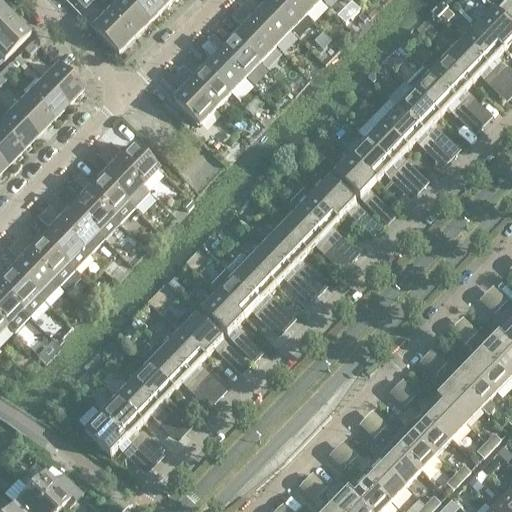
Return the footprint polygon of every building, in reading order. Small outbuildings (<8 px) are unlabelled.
[(124,0),(125,1),(151,26),(166,11),(155,0),(124,0)] [(155,0),(166,11),(176,0),(155,0)] [(275,0),(266,10),(291,35),(307,19),(286,0),(275,0)] [(286,0),(307,19),(322,4),(317,0),(286,0)] [(110,16),(136,41),(151,26),(125,1),(110,16)] [(511,10),(506,6),(504,8),(498,14),(511,27),(511,10)] [(238,13),(247,22),(253,16),(243,7),(238,13)] [(0,35),(13,23),(0,9),(0,35)] [(370,21),(376,14),(370,9),(364,15),(370,21)] [(250,26),(276,51),(291,35),(266,10),(250,26)] [(446,10),(440,17),(447,23),(454,17),(446,10)] [(495,12),(479,29),(505,54),(511,46),(511,27),(498,14),(495,12)] [(238,13),(232,20),(241,28),(247,22),(238,13)] [(366,20),(361,15),(357,19),(362,24),(366,20)] [(94,32),(119,58),(136,41),(110,16),(94,32)] [(0,60),(3,64),(29,39),(13,23),(0,35),(0,60)] [(235,41),(261,66),(276,51),(250,26),(235,41)] [(463,45),(489,70),(505,54),(479,29),(463,45)] [(208,44),(217,53),(222,47),(213,38),(208,44)] [(261,66),(235,41),(220,57),(246,82),(261,66)] [(39,50),(37,49),(32,44),(23,53),(29,59),(39,50)] [(208,44),(201,51),(210,60),(217,53),(208,44)] [(463,45),(447,62),(473,87),(489,70),(463,45)] [(423,71),(457,103),(473,87),(447,62),(439,54),(423,71)] [(246,82),(220,57),(205,72),(231,97),(246,82)] [(492,74),(499,80),(507,71),(501,65),(492,74)] [(1,75),(7,81),(16,72),(10,66),(1,75)] [(41,85),(67,110),(83,94),(57,69),(41,85)] [(231,97),(205,72),(197,80),(194,76),(192,78),(183,69),(177,75),(187,84),(190,88),(216,113),(231,97)] [(423,70),(407,86),(441,120),(449,111),(453,114),(452,115),(458,122),(467,113),(460,106),(457,103),(423,71),(423,70)] [(375,83),(375,76),(373,74),(367,80),(373,86),(375,83)] [(499,80),(492,74),(483,83),(490,89),(499,80)] [(187,84),(177,75),(171,82),(181,91),(187,84)] [(404,84),(388,101),(389,102),(425,136),(441,120),(407,86),(404,84)] [(26,100),(52,125),(67,110),(41,85),(26,100)] [(200,129),(216,113),(190,88),(174,104),(200,129)] [(460,106),(467,113),(476,103),(469,97),(460,106)] [(11,116),(37,141),(52,125),(26,100),(11,116)] [(389,102),(374,118),(409,153),(425,136),(389,102)] [(477,132),(489,115),(475,105),(463,122),(477,132)] [(0,126),(0,135),(21,156),(37,141),(11,116),(0,126)] [(374,118),(358,135),(367,144),(393,169),(409,153),(374,118)] [(428,140),(435,146),(444,137),(437,131),(428,140)] [(0,165),(6,172),(21,156),(0,135),(0,165)] [(435,146),(428,140),(420,149),(426,155),(435,146)] [(367,144),(352,160),(377,186),(385,178),(388,181),(397,172),(393,169),(367,144)] [(103,152),(112,161),(118,155),(109,146),(103,152)] [(116,165),(142,190),(158,173),(132,148),(116,165)] [(112,161),(103,152),(97,159),(106,168),(112,161)] [(370,194),(370,193),(377,186),(352,160),(335,178),(370,212),(379,203),(370,194)] [(397,172),(403,179),(412,169),(405,163),(397,172)] [(116,165),(101,180),(134,212),(149,196),(142,190),(116,165)] [(403,179),(397,172),(388,181),(394,188),(403,179)] [(322,174),(305,191),(340,224),(348,216),(357,226),(366,216),(322,174)] [(73,183),(82,192),(88,186),(79,177),(73,183)] [(119,228),(134,212),(101,180),(86,196),(119,228)] [(76,198),(82,192),(73,183),(67,190),(76,198)] [(290,207),(298,216),(324,241),(340,224),(305,191),(290,207)] [(119,228),(86,196),(71,211),(104,243),(119,228)] [(181,208),(187,214),(193,207),(187,202),(181,208)] [(43,215),(52,224),(58,217),(49,208),(43,215)] [(71,211),(56,227),(89,259),(104,243),(71,211)] [(52,224),(43,215),(37,221),(46,230),(52,224)] [(298,216),(282,232),(308,257),(324,241),(298,216)] [(89,259),(56,227),(41,242),(74,274),(89,259)] [(282,232),(266,248),(292,273),(308,257),(282,232)] [(327,244),(334,250),(342,241),(336,235),(327,244)] [(13,246),(22,255),(28,248),(19,240),(13,246)] [(41,242),(25,258),(58,290),(74,274),(41,242)] [(325,259),(334,250),(327,244),(319,253),(325,259)] [(22,255),(13,246),(7,252),(16,261),(22,255)] [(266,248),(251,265),(276,290),(292,273),(266,248)] [(227,273),(235,281),(261,306),(276,290),(251,265),(243,257),(227,273)] [(58,290),(25,258),(10,274),(43,306),(58,290)] [(296,277),(302,283),(311,274),(304,268),(296,277)] [(211,290),(219,298),(245,323),(261,306),(235,281),(227,273),(211,290)] [(10,274),(0,284),(0,293),(28,321),(43,306),(10,274)] [(293,292),(302,283),(296,277),(287,286),(293,292)] [(494,288),(480,302),(495,316),(508,301),(494,288)] [(28,321),(0,293),(0,323),(6,330),(13,337),(28,321)] [(202,315),(228,340),(238,349),(247,340),(237,331),(245,323),(219,298),(202,315)] [(264,309),(270,315),(279,306),(273,300),(264,309)] [(261,325),(270,315),(264,309),(255,318),(261,325)] [(190,311),(173,328),(181,336),(207,361),(215,353),(225,363),(234,353),(224,344),(198,319),(190,311)] [(511,325),(499,339),(511,351),(511,325)] [(181,336),(165,353),(191,378),(207,361),(181,336)] [(511,351),(499,339),(484,355),(511,381),(511,380),(511,351)] [(157,344),(141,361),(150,369),(176,394),(191,378),(165,353),(157,344)] [(511,381),(484,355),(469,370),(497,397),(511,381)] [(103,356),(96,362),(104,369),(110,363),(103,356)] [(454,386),(482,412),(489,419),(493,414),(494,412),(494,408),(493,405),(490,403),(497,397),(469,370),(466,367),(457,376),(460,379),(454,386)] [(134,385),(160,410),(176,394),(150,369),(134,385)] [(201,387),(210,378),(203,372),(195,381),(201,387)] [(201,387),(195,381),(186,390),(192,396),(201,387)] [(76,383),(71,388),(77,394),(82,389),(76,383)] [(392,398),(407,407),(416,394),(401,384),(392,398)] [(134,385),(118,402),(144,427),(160,410),(134,385)] [(482,412),(454,386),(439,401),(467,428),(482,412)] [(439,401),(424,417),(451,443),(467,428),(439,401)] [(118,402),(102,418),(128,443),(144,427),(118,402)] [(163,414),(169,420),(178,411),(172,405),(163,414)] [(54,406),(47,414),(58,424),(65,416),(54,406)] [(375,413),(361,425),(374,439),(388,427),(375,413)] [(160,429),(169,420),(163,414),(154,423),(160,429)] [(451,443),(424,417),(409,432),(436,459),(451,443)] [(128,443),(102,418),(85,435),(111,460),(120,451),(123,455),(122,456),(129,462),(138,453),(131,446),(128,443)] [(409,432),(394,448),(421,475),(436,459),(409,432)] [(140,438),(131,446),(138,453),(146,444),(140,438)] [(495,439),(487,447),(492,453),(501,444),(495,439)] [(492,453),(487,447),(478,456),(484,461),(492,453)] [(421,475),(394,448),(379,464),(406,490),(421,475)] [(498,456),(507,465),(511,459),(511,458),(503,450),(498,456)] [(483,472),(490,479),(500,469),(493,462),(483,472)] [(379,464),(364,479),(391,506),(406,490),(379,464)] [(465,470),(456,479),(462,484),(470,476),(465,470)] [(43,476),(27,492),(47,511),(61,511),(63,510),(65,511),(68,511),(82,498),(62,479),(54,486),(43,476)] [(384,511),(391,506),(364,479),(349,495),(366,511),(384,511)] [(462,484),(456,479),(448,487),(454,493),(462,484)] [(475,495),(482,489),(474,481),(467,488),(475,495)] [(334,498),(328,505),(334,510),(335,511),(366,511),(349,495),(341,488),(333,496),(334,498)] [(12,508),(16,511),(47,511),(27,492),(12,508)] [(511,511),(511,500),(507,495),(492,511),(511,511)] [(435,501),(426,510),(428,511),(435,511),(440,507),(435,501)]
